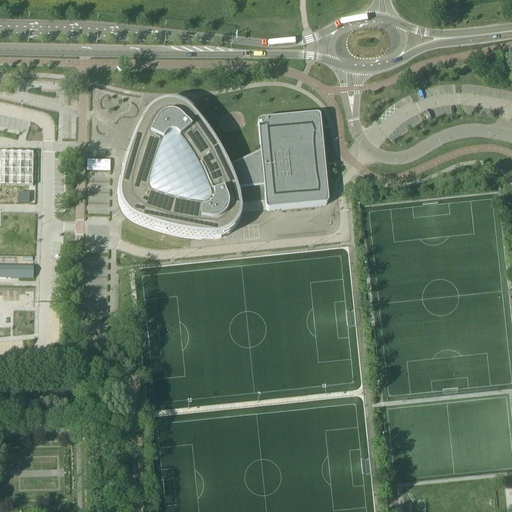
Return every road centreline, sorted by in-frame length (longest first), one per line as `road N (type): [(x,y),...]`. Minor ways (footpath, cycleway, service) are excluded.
road 1 (secondary): [(347,23),(281,44),(0,27)]
road 2 (secondary): [(0,49),(333,61)]
